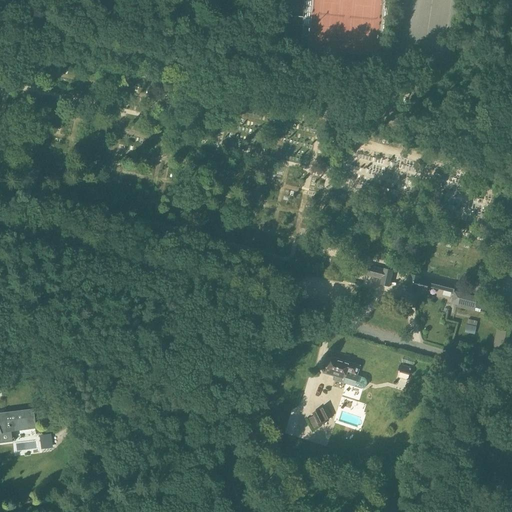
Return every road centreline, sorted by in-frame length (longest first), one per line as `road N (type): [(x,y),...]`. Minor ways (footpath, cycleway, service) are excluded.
road 1 (unclassified): [(511,376),(0,217)]
road 2 (unclassified): [(511,145),(0,23)]
road 3 (track): [(0,453),(45,443),(91,409),(135,259)]
road 4 (track): [(144,262),(96,434),(99,511)]
